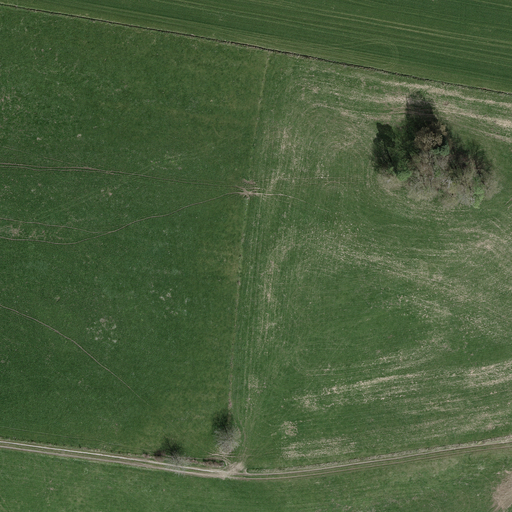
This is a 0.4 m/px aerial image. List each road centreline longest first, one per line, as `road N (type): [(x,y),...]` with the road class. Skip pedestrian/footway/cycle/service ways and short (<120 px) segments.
road 1 (track): [(511,444),(395,467),(266,479),(147,463)]
road 2 (track): [(0,443),(147,463)]
